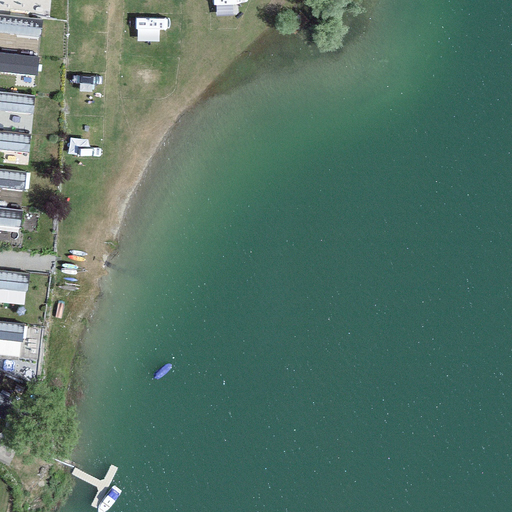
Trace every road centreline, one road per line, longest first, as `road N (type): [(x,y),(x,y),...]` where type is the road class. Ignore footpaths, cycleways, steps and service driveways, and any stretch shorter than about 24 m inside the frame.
road 1 (track): [(261,0),(112,172)]
road 2 (track): [(117,0),(112,172)]
